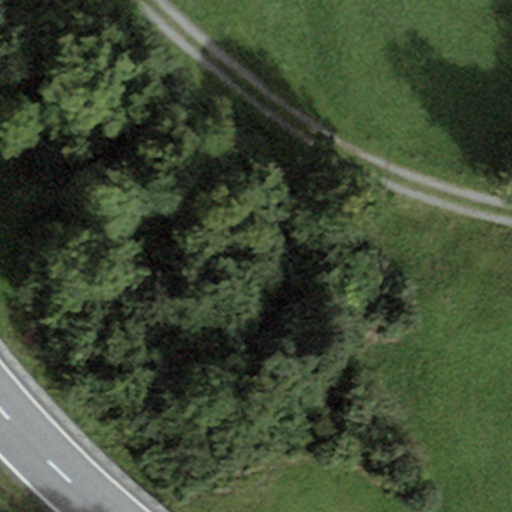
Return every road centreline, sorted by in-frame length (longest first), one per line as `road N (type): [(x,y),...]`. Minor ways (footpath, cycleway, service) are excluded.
road 1 (track): [(511,212),(451,201),(312,146),(208,67),(139,0)]
road 2 (secondary): [(0,406),(104,511)]
